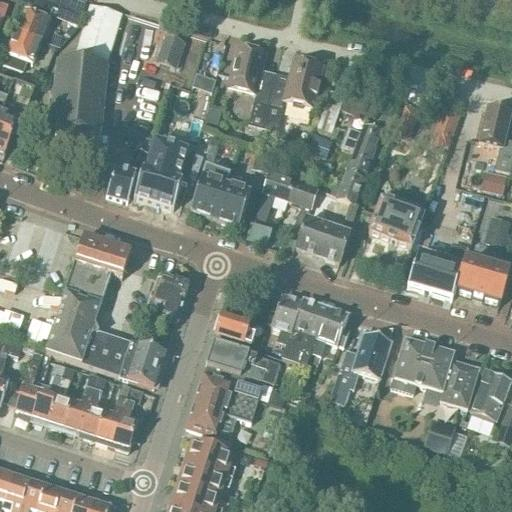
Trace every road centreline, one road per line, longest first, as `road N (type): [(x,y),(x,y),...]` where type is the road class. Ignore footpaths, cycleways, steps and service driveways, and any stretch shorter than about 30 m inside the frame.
road 1 (unclassified): [(511,347),(219,261)]
road 2 (residential): [(148,485),(219,261)]
road 3 (unclassified): [(0,180),(219,261)]
road 4 (residential): [(125,0),(292,44)]
road 5 (residential): [(292,44),(451,86)]
road 6 (residential): [(148,485),(0,434)]
